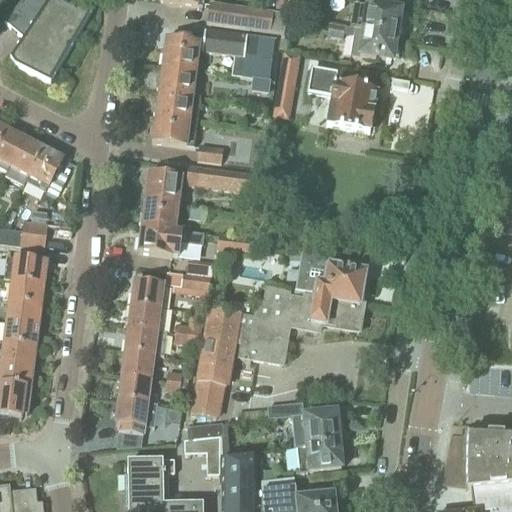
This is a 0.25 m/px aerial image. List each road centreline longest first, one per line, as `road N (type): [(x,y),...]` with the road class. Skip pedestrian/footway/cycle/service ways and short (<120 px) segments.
road 1 (residential): [(413,506),(389,472),(472,0)]
road 2 (secondary): [(413,506),(501,0)]
road 3 (residential): [(55,453),(98,144)]
road 4 (residential): [(98,144),(117,0)]
